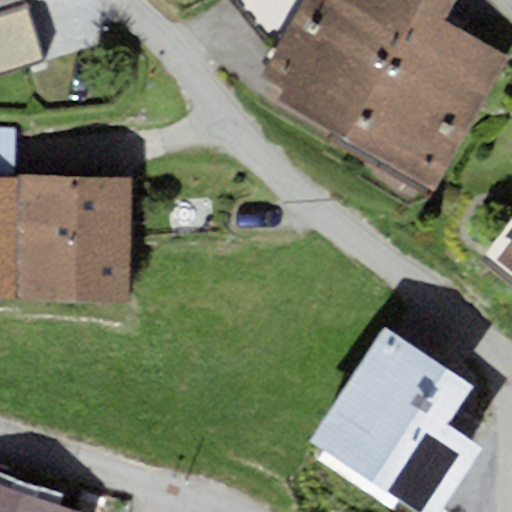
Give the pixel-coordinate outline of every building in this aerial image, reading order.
[(0,0),(0,77),(45,60),(28,3),(26,0),(0,0)] [(302,0),(260,77),(283,89),(277,102),(437,188),(506,59),(440,24),(453,0),(452,0),(302,0)] [(0,127),(0,175),(14,176),(15,128),(0,127)] [(0,175),(0,298),(19,299),(21,176),(14,176),(0,175)] [(131,177),(21,176),(19,299),(129,301),(131,177)] [(511,239),(495,261),(511,274),(511,239)] [(477,384),(382,323),(305,441),(399,502),(397,504),(408,511),(443,511),(485,447),(466,435),(478,417),(462,407),(477,384)] [(71,511),(0,488),(0,511),(71,511)]
